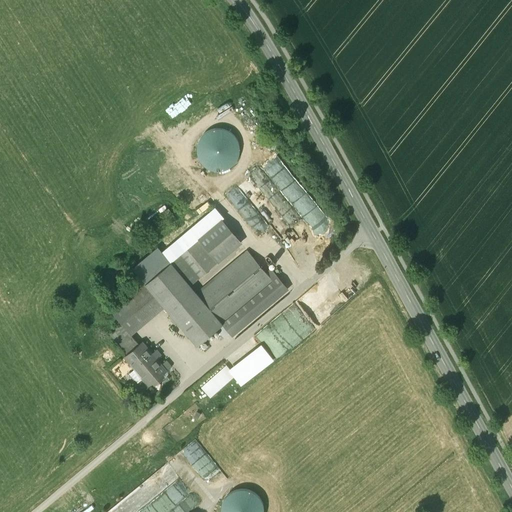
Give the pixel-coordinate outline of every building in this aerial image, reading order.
[(211,168),(218,171),(225,171),(232,169),(238,165),(242,159),(243,152),(243,145),(240,139),(236,134),(230,131),(223,130),(217,131),(211,133),(206,138),(203,144),(202,150),(203,157),(206,164),(211,168)] [(172,261),(145,283),(146,284),(164,306),(197,346),(224,324),(223,323),(198,294),(190,285),(214,265),(241,243),(221,220),(199,239),(198,239),(172,261)] [(145,283),(172,261),(160,247),(134,269),(145,283)] [(248,249),(213,278),(214,280),(198,294),(223,323),(274,280),(268,274),(248,249)] [(362,284),(371,278),(364,266),(354,272),(362,284)] [(273,269),(268,274),(274,280),(223,323),(224,324),(235,337),(290,289),(273,269)] [(282,351),(348,302),(329,276),(270,320),(274,325),(281,320),(288,329),(285,332),(289,337),(278,345),(282,351)] [(146,284),(112,312),(129,333),(131,335),(164,306),(146,284)] [(129,333),(118,342),(127,354),(139,344),(131,335),(129,333)] [(127,354),(125,356),(135,368),(136,367),(144,377),(143,378),(149,385),(171,367),(166,361),(161,365),(142,342),(139,344),(127,354)] [(248,359),(255,353),(246,343),(239,350),(248,359)] [(166,464),(102,511),(166,511),(182,500),(170,485),(178,479),(166,464)] [(265,511),(266,510),(264,503),(261,498),(256,493),(249,491),(243,491),(236,493),(231,497),(226,502),(224,508),(224,511),(265,511)]
